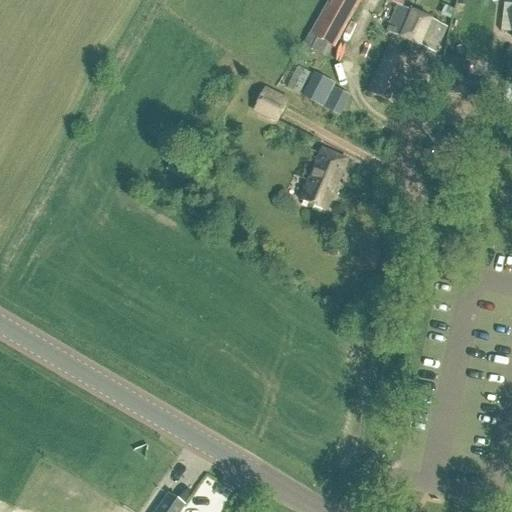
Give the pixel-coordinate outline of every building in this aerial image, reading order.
[(293,0),(273,37),(295,50),(323,0),(293,0)] [(328,0),(309,36),(333,49),(360,0),(328,0)] [(500,32),(511,33),(511,36),(511,38),(511,37),(511,5),(503,4),(500,32)] [(397,7),(386,33),(434,54),(446,29),(431,22),(431,21),(410,12),(410,13),(397,7)] [(367,93),(395,105),(416,59),(388,46),(367,93)] [(444,60),(438,93),(463,98),(470,65),(444,60)] [(313,75),(301,98),(339,118),(349,98),(332,89),(334,85),(313,75)] [(253,113),(277,125),(289,100),(264,89),(253,113)] [(222,106),(218,115),(243,126),(247,116),(222,106)] [(286,147),(261,202),(284,212),(308,157),(286,147)] [(300,202),(324,212),(346,160),(322,150),(300,202)] [(167,174),(181,180),(186,168),(172,160),(167,174)] [(168,496),(156,511),(180,511),(184,507),(168,496)]
